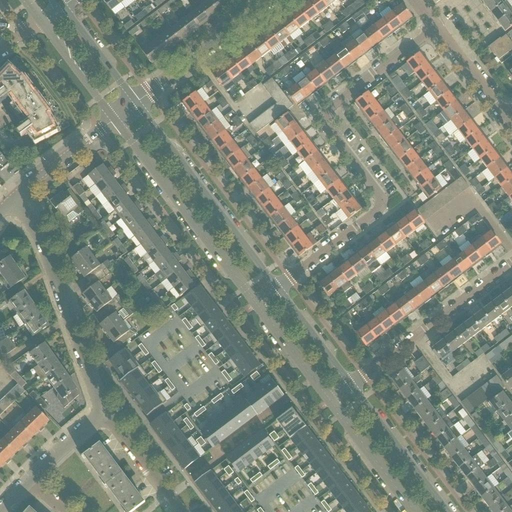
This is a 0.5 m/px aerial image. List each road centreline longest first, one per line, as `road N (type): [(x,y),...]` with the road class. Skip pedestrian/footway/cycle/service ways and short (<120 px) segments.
road 1 (residential): [(277,288),(376,213),(380,197),(327,113),(435,28)]
road 2 (secondary): [(277,288),(135,103)]
road 3 (secondary): [(114,120),(255,305)]
road 4 (residential): [(104,411),(33,228),(12,201)]
road 5 (residential): [(351,386),(511,263)]
road 6 (tertiary): [(135,103),(270,0)]
road 7 (secondary): [(447,511),(351,386)]
road 8 (secondary): [(329,403),(411,511)]
road 9 (tertiary): [(12,201),(114,120)]
road 10 (residential): [(181,511),(104,411)]
road 11 (secondary): [(39,21),(114,120)]
road 12 (secondary): [(351,386),(277,288)]
road 13 (secondary): [(255,305),(329,403)]
road 14 (secondary): [(135,103),(62,5)]
